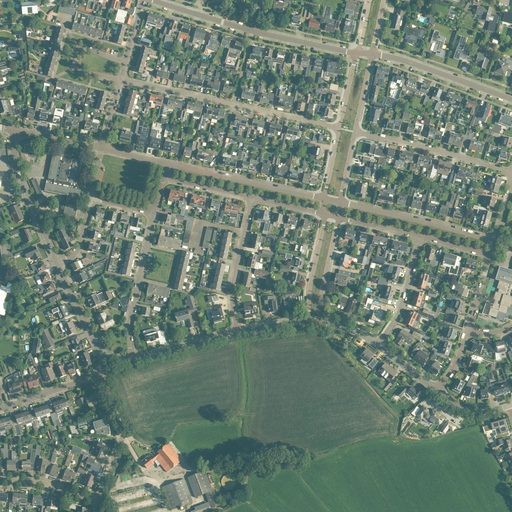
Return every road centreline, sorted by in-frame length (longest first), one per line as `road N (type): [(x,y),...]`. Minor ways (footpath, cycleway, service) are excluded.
road 1 (residential): [(339,128),(122,80)]
road 2 (residential): [(511,174),(354,132)]
road 3 (residential): [(494,241),(339,201)]
road 4 (residential): [(323,199),(169,164)]
road 5 (residential): [(137,361),(131,307),(156,213)]
road 6 (tertiary): [(511,99),(371,53)]
road 7 (residential): [(55,263),(17,177),(16,130)]
road 8 (residential): [(97,500),(122,427),(101,370)]
road 9 (residential): [(238,332),(229,296),(252,198)]
